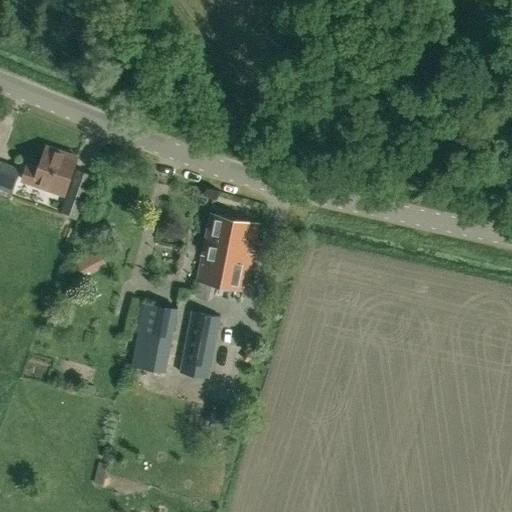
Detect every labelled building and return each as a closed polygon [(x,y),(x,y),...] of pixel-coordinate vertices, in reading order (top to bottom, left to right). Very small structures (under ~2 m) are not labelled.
[(67,188),(77,156),(46,146),(38,170),(27,166),(22,180),(49,189),(51,182),(67,188)] [(66,202),(80,206),(90,174),(77,170),(66,202)] [(259,223),(211,213),(201,261),(216,264),(218,258),(223,259),(225,248),(253,253),(259,223)] [(197,279),(245,289),(253,253),(225,248),(223,259),(218,258),(216,264),(201,261),(197,279)] [(177,307),(137,300),(131,331),(136,332),(171,339),(177,307)] [(210,377),(222,316),(191,311),(180,371),(210,377)] [(170,340),(136,332),(131,364),(164,370),(170,340)] [(147,387),(144,398),(169,406),(172,394),(147,387)]
